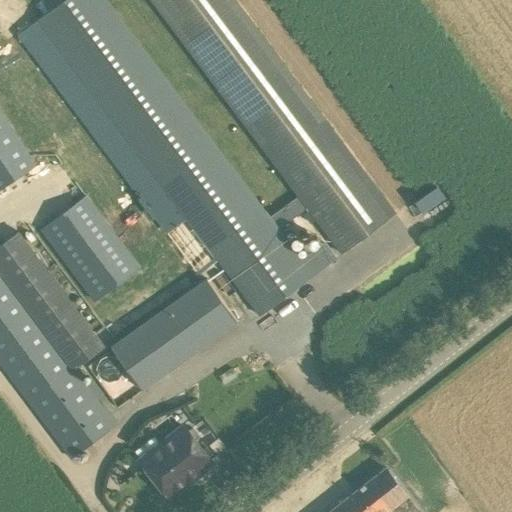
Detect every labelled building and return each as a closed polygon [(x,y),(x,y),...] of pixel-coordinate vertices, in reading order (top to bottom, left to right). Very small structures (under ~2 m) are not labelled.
[(106,0),(63,0),(38,19),(260,316),(336,259),(323,242),(301,258),(278,229),(269,217),(106,0)] [(396,213),(236,0),(153,0),(299,194),(269,217),(278,229),(308,206),(343,253),(396,213)] [(12,194),(6,186),(35,166),(0,114),(0,198),(2,201),(12,194)] [(85,196),(40,229),(95,301),(139,268),(85,196)] [(19,231),(0,245),(0,272),(73,370),(106,346),(19,231)] [(73,370),(0,272),(0,364),(71,459),(115,425),(73,370)] [(207,279),(111,347),(142,390),(238,321),(207,279)] [(185,427),(142,462),(169,496),(213,462),(185,427)] [(385,511),(389,510),(390,511),(394,511),(397,511),(413,511),(418,509),(388,470),(386,467),(360,488),(328,511),(385,511)]
